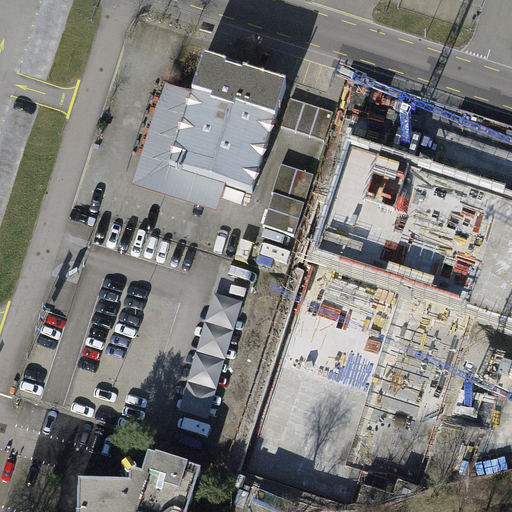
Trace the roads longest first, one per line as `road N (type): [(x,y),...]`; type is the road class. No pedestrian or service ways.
road 1 (unclassified): [(223,0),(511,91)]
road 2 (unknown): [(420,62),(373,215)]
